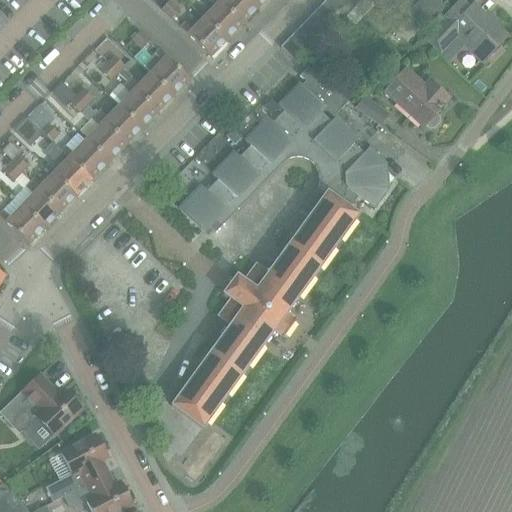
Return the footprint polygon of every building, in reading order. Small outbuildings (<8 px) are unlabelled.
[(149,0),(170,20),(178,12),(171,5),(175,0),(149,0)] [(202,19),(225,42),(241,26),(214,0),(206,0),(205,1),(213,8),(202,19)] [(214,0),(241,26),(257,9),(247,0),(214,0)] [(247,0),(257,9),(265,0),(247,0)] [(348,14),(333,0),(325,0),(321,5),(340,23),(348,14)] [(357,6),(350,0),(333,0),(348,14),(357,6)] [(387,0),(386,2),(396,11),(406,0),(420,0),(407,14),(422,30),(444,8),(439,3),(441,0),(387,0)] [(439,58),(456,40),(480,63),(504,38),(471,7),(468,10),(459,2),(421,41),(439,58)] [(340,23),(321,5),(313,14),(331,32),(340,23)] [(331,32),(313,14),(304,22),(323,41),(331,32)] [(179,29),(210,58),(225,42),(202,19),(191,31),(184,24),(179,29)] [(110,36),(119,45),(129,35),(133,40),(131,42),(141,51),(149,43),(125,20),(110,36)] [(314,49),(323,41),(304,22),(296,31),(314,49)] [(314,49),(296,31),(287,40),(306,58),(314,49)] [(129,61),(106,39),(94,51),(99,55),(101,57),(116,74),(129,61)] [(306,58),(287,40),(279,48),(298,66),(306,58)] [(80,63),(86,69),(99,55),(94,51),(93,49),(80,63)] [(142,67),(148,74),(172,97),(188,80),(158,51),(142,67)] [(110,81),(112,79),(116,74),(101,57),(95,63),(102,69),(100,71),(110,81)] [(221,295),(229,300),(217,317),(229,326),(170,407),(201,430),(273,332),(282,338),(295,320),(286,314),(357,216),(348,209),(357,197),(372,209),(385,190),(383,166),(367,150),(362,154),(353,145),(357,140),(334,117),(347,103),(307,68),(299,77),(305,83),(302,87),(300,85),(277,108),(282,112),(272,124),(267,119),(245,142),(249,147),(239,158),(234,153),(212,176),(216,181),(206,192),(201,187),(178,211),(202,233),(212,222),(219,229),(282,163),(288,159),(295,158),(303,159),(309,161),(314,167),(318,173),(319,180),(318,188),(315,192),(322,197),(266,274),(255,265),(243,282),(235,276),(221,295)] [(403,69),(383,92),(387,96),(408,114),(422,128),(424,126),(428,129),(432,129),(438,123),(438,118),(434,115),(448,99),(434,86),(428,80),(422,86),(408,73),(403,69)] [(130,78),(126,83),(157,113),(172,97),(148,74),(137,85),(130,78)] [(117,106),(141,129),(157,113),(126,83),(119,76),(114,81),(121,88),(129,95),(117,106)] [(75,97),(61,83),(51,94),(65,108),(69,104),(79,113),(85,107),(75,97)] [(75,97),(85,107),(93,99),(83,89),(75,97)] [(110,99),(94,115),(125,145),(141,129),(117,106),(110,99)] [(387,115),(363,99),(356,110),(379,127),(387,115)] [(26,119),(42,134),(50,142),(57,135),(47,125),(53,119),(40,105),(26,119)] [(79,133),(85,138),(109,162),(125,145),(94,115),(90,119),(91,120),(79,133)] [(42,134),(26,119),(14,131),(29,146),(42,134)] [(231,132),(226,138),(234,146),(240,140),(231,132)] [(60,151),(91,181),(107,165),(82,141),(71,153),(64,146),(60,151)] [(75,197),(91,181),(60,151),(51,143),(43,152),(58,167),(51,174),(75,197)] [(0,156),(0,173),(1,174),(2,173),(12,182),(20,174),(9,164),(9,165),(0,156)] [(9,164),(20,174),(26,167),(16,157),(9,164)] [(39,186),(32,179),(28,183),(60,213),(75,197),(51,174),(39,186)] [(32,194),(20,206),(44,229),(60,213),(28,183),(24,187),(32,194)] [(2,212),(0,213),(0,218),(28,246),(44,229),(20,206),(9,218),(2,212)] [(80,411),(66,396),(61,391),(57,395),(39,376),(21,393),(21,394),(0,413),(0,414),(18,433),(34,418),(53,437),(80,411)] [(46,490),(52,502),(53,503),(63,497),(107,474),(101,462),(106,459),(94,436),(60,453),(72,476),(46,490)] [(107,474),(63,497),(70,510),(85,502),(90,511),(120,511),(131,507),(118,483),(113,486),(107,474)] [(0,502),(9,494),(1,485),(0,485),(0,502)] [(0,511),(6,511),(17,503),(9,494),(0,502),(0,511)] [(24,511),(25,511),(17,503),(6,511),(24,511)]
